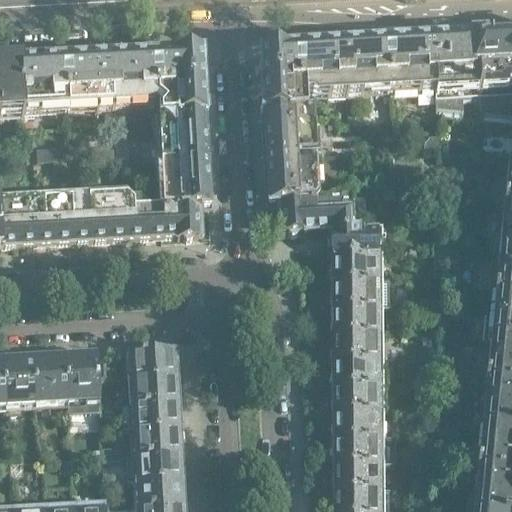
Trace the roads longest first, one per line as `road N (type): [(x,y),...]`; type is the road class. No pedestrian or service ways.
road 1 (secondary): [(226,18),(511,12)]
road 2 (residential): [(242,272),(226,18)]
road 3 (residential): [(275,511),(267,319),(242,272)]
road 4 (residential): [(242,272),(0,284)]
road 5 (secondary): [(0,26),(226,18)]
road 6 (residential): [(0,334),(208,325)]
road 7 (residential): [(208,325),(222,341),(230,511)]
